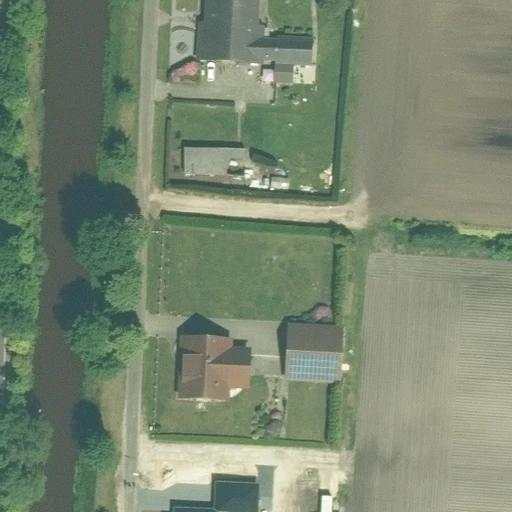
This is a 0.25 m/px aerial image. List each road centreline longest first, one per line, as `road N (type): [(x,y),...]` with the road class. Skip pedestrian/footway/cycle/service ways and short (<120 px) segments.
road 1 (unclassified): [(127,511),(148,0)]
road 2 (track): [(130,452),(357,465)]
road 3 (track): [(140,200),(356,216)]
